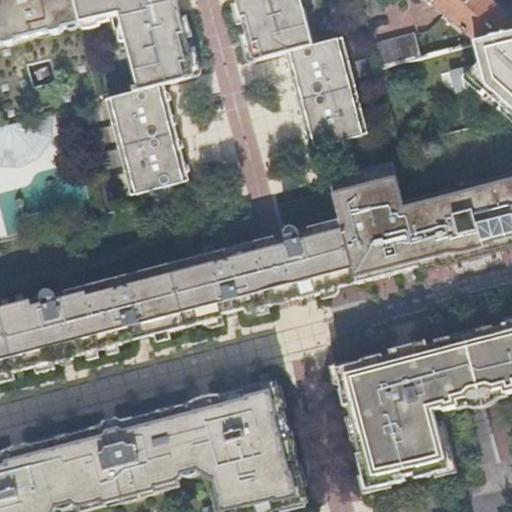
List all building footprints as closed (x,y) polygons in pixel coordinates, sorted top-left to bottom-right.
[(0,0),(0,43),(83,23),(77,0),(0,0)] [(238,0),(254,60),(287,51),(316,43),(304,0),(77,0),(83,23),(123,13),(144,91),(165,85),(197,76),(177,3),(176,0),(238,0)] [(379,0),(361,0),(365,15),(383,10),(379,0)] [(477,43),(511,33),(511,19),(489,0),(429,0),(443,12),(438,18),(443,21),(447,16),(477,43)] [(103,103),(83,23),(0,43),(0,104),(6,127),(103,103)] [(415,54),(409,28),(394,32),(401,57),(415,54)] [(511,33),(477,43),(476,43),(482,63),(484,73),(454,82),(457,93),(482,87),(511,113),(511,33)] [(344,35),(316,43),(287,51),(314,147),(331,142),(334,152),(354,146),(351,137),(371,131),(344,35)] [(379,68),(396,64),(390,41),(373,45),(379,68)] [(482,63),(451,71),(454,82),(484,73),(482,63)] [(192,181),(165,85),(144,91),(108,101),(135,197),(153,192),(156,202),(176,196),(173,187),(192,181)] [(341,220),(359,284),(422,267),(424,272),(511,248),(511,175),(405,203),(394,163),(331,179),(341,220)] [(0,372),(55,358),(57,363),(78,357),(76,352),(274,300),(275,303),(282,301),(303,296),(304,298),(359,284),(341,220),(302,230),(299,228),(296,226),(291,227),(288,230),(286,234),(266,240),(220,251),(221,255),(203,260),(202,257),(140,273),(141,276),(123,281),(122,278),(67,292),(67,295),(58,297),(56,290),(54,288),(50,288),(47,289),(44,292),(43,297),(45,304),(35,306),(34,300),(0,308),(0,372)] [(368,491),(407,482),(406,479),(414,477),(415,480),(450,472),(434,412),(443,409),(444,412),(461,408),(461,407),(462,407),(463,407),(463,406),(464,406),(464,405),(464,404),(465,404),(465,403),(465,402),(464,402),(464,401),(461,389),(477,385),(496,380),(500,392),(500,393),(500,394),(501,394),(501,395),(502,395),(503,396),(504,396),(505,396),(511,394),(511,322),(503,325),(504,327),(495,329),(495,327),(479,331),(479,333),(453,340),(452,339),(437,343),(438,344),(385,358),(384,357),(365,361),(363,364),(338,370),(343,391),(341,391),(346,408),(351,406),(363,454),(359,456),(368,491)] [(83,505),(106,500),(105,497),(157,483),(158,486),(181,481),(183,476),(200,472),(215,482),(221,506),(222,511),(269,511),(310,503),(280,384),(224,399),(222,403),(222,406),(199,412),(199,410),(195,407),(165,414),(166,418),(127,428),(123,425),(120,430),(109,432),(105,429),(102,434),(62,445),(61,441),(32,449),(31,453),(31,455),(10,461),(9,458),(6,455),(0,456),(0,511),(56,511),(59,507),(59,506),(76,502),(83,505)]
